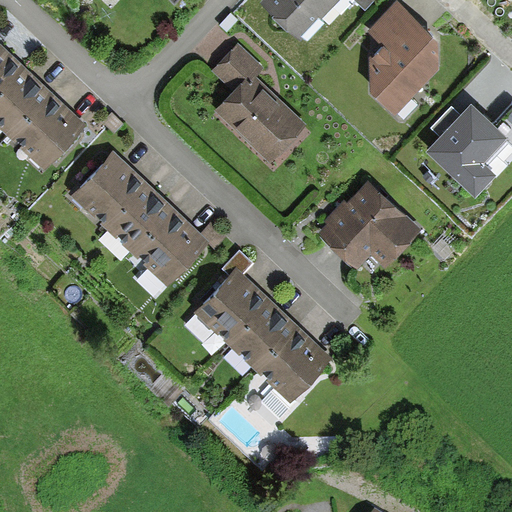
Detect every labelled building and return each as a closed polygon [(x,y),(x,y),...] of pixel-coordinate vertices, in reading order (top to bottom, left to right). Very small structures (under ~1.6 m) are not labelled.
[(264,0),(261,4),(301,41),(321,20),(316,15),(330,0),(264,0)] [(381,45),(371,55),(371,90),(402,120),(416,105),(405,94),(432,66),(431,40),(421,35),(411,35),(411,25),(391,5),(366,30),(381,45)] [(212,69),(235,91),(217,109),(266,156),(295,125),(247,79),(258,68),(234,46),(212,69)] [(0,91),(20,70),(0,52),(0,91)] [(0,91),(0,126),(8,134),(46,95),(20,70),(0,91)] [(62,118),(67,114),(46,95),(8,134),(31,155),(36,150),(46,159),(74,129),(62,118)] [(492,173),(485,167),(510,140),(473,105),(431,149),(476,191),(492,173)] [(142,185),(120,165),(117,169),(106,160),(78,190),(89,200),(84,206),(105,225),(142,185)] [(132,250),(169,211),(142,185),(105,225),(132,250)] [(321,230),(353,261),(377,236),(391,250),(411,229),(365,185),(321,230)] [(185,234),(190,229),(169,211),(132,250),(154,271),(159,266),(169,275),(197,244),(185,234)] [(210,323),(228,339),(265,300),(246,282),(243,286),(233,277),(204,307),(215,318),(210,323)] [(265,300),(228,339),(256,365),(292,325),(265,300)] [(292,325),(256,365),(281,388),(285,383),(295,392),(323,361),(312,351),(316,346),(292,325)] [(308,511),(337,511),(337,500),(308,502),(308,511)]
